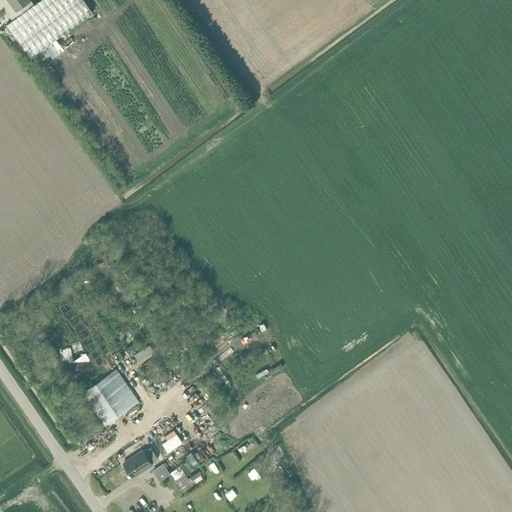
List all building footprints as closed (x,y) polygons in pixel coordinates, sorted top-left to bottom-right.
[(31,0),(30,0),(0,0),(0,9),(6,18),(31,0)] [(84,0),(39,0),(7,24),(30,57),(93,11),(84,0)] [(116,368),(82,392),(105,424),(139,401),(116,368)] [(143,449),(124,462),(133,477),(152,464),(150,461),(156,457),(157,458),(158,458),(151,447),(144,451),(143,449)] [(163,463),(153,470),(160,480),(170,473),(163,463)] [(180,466),(171,472),(182,487),(190,481),(180,466)]
